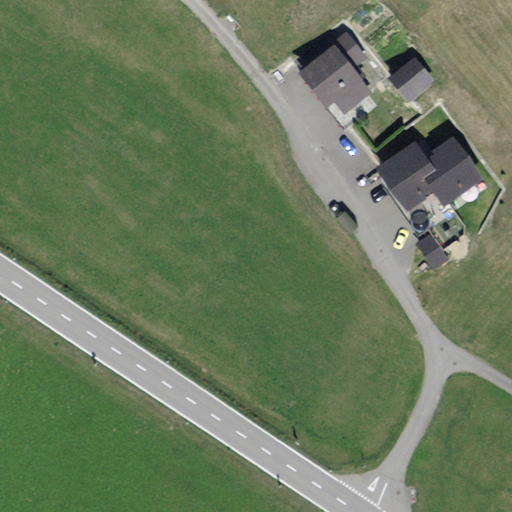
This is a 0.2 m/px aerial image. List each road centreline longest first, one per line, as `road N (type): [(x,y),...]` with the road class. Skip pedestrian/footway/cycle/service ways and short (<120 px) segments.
road 1 (residential): [(435,359),(357,215),(276,98),(193,0)]
road 2 (primary): [(356,511),(0,273)]
road 3 (residential): [(372,511),(425,409),(435,359)]
